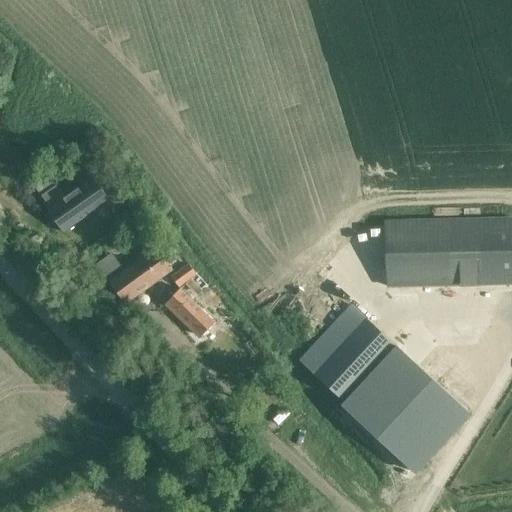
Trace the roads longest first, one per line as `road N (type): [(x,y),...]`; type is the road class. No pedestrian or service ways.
road 1 (tertiary): [(228,511),(0,262)]
road 2 (unknown): [(280,446),(385,312)]
